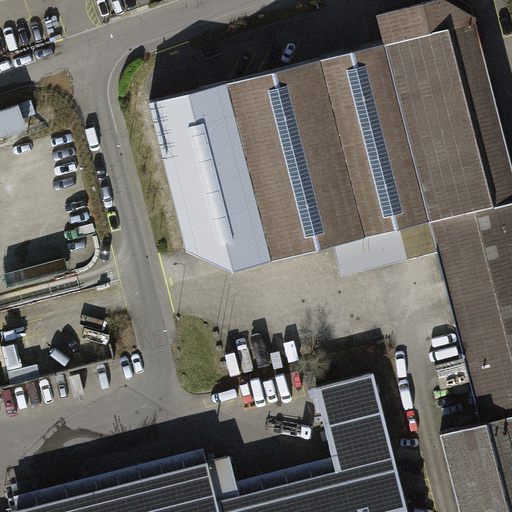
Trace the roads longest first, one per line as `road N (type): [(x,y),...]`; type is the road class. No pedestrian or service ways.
road 1 (residential): [(81,50),(145,309)]
road 2 (residential): [(229,0),(81,50)]
